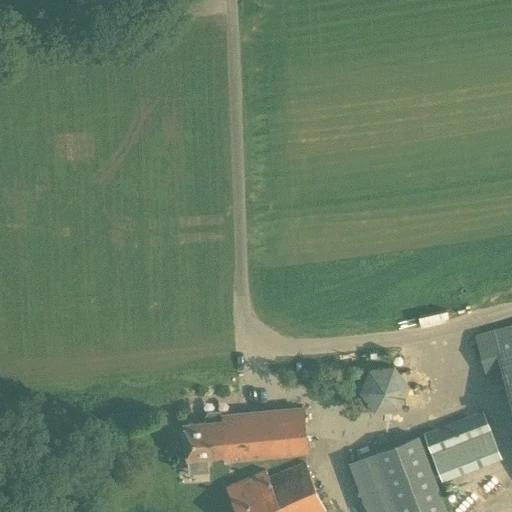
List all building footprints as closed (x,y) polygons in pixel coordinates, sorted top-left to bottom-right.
[(502,376),(511,410),(511,322),(473,333),(487,380),(502,376)] [(360,365),(361,395),(368,395),(369,411),(403,409),(401,363),(360,365)] [(204,415),(204,422),(183,424),(185,459),(225,455),(225,460),(307,451),(302,407),(222,415),(222,414),(218,410),(207,411),(204,415)] [(423,431),(442,480),(501,457),(482,408),(423,431)] [(348,460),(367,511),(440,511),(448,509),(419,433),(348,460)] [(265,470),(225,486),(236,511),(319,511),(324,510),(304,462),(268,478),(265,470)]
